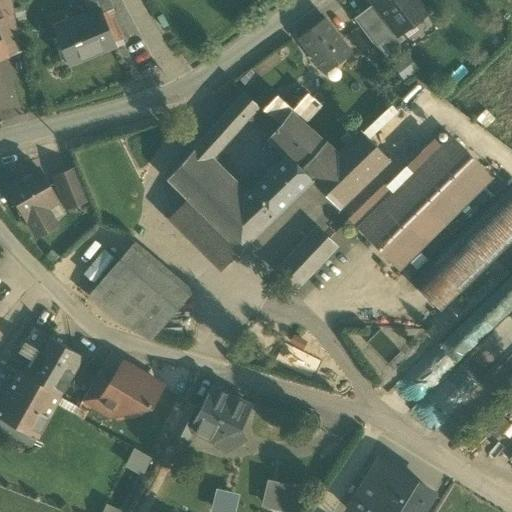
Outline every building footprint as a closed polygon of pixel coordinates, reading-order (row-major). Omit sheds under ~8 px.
[(0,0),(0,10),(3,19),(14,14),(10,0),(0,0)] [(82,0),(89,17),(100,12),(101,13),(113,8),(109,0),(82,0)] [(371,0),(374,3),(397,34),(398,33),(425,13),(414,0),(371,0)] [(384,40),(392,50),(404,40),(398,33),(397,34),(374,3),(353,19),(375,47),(384,40)] [(54,31),(68,65),(115,46),(101,13),(100,12),(89,17),(54,31)] [(0,20),(0,41),(6,55),(21,49),(14,14),(3,19),(0,20)] [(299,37),(324,71),(348,54),(323,20),(299,37)] [(419,68),(408,53),(392,65),(403,80),(419,68)] [(256,104),(279,124),(291,111),(292,112),(293,111),(258,79),(245,94),(256,104)] [(287,104),(298,115),(314,97),(316,95),(305,84),(287,104)] [(226,114),(238,125),(256,104),(245,94),(226,114)] [(314,97),(298,115),(306,122),(322,104),(314,97)] [(391,103),(361,131),(367,138),(397,110),(391,103)] [(287,154),(312,179),(338,153),(292,112),(291,111),(279,124),(268,138),(285,155),(287,154)] [(238,125),(226,114),(210,131),(222,142),(238,125)] [(167,179),(176,187),(239,250),(276,215),(250,189),(241,198),(204,161),(210,158),(223,143),(222,142),(210,131),(167,179)] [(361,131),(338,153),(312,179),(310,181),(338,209),(389,160),(367,138),(361,131)] [(433,135),(385,182),(395,192),(443,145),(433,135)] [(358,228),(399,270),(492,178),(450,137),(443,145),(395,192),(358,228)] [(250,189),(276,215),(310,181),(312,179),(287,154),(285,155),(250,189)] [(7,185),(36,236),(52,227),(42,211),(57,202),(37,168),(7,185)] [(52,176),(66,210),(87,201),(74,168),(52,176)] [(347,217),(358,228),(395,192),(385,182),(384,181),(347,217)] [(511,182),(410,281),(441,312),(511,243),(511,182)] [(221,268),(239,250),(176,187),(165,200),(171,219),(221,268)] [(317,228),(307,238),(327,256),(336,246),(317,228)] [(275,272),(294,290),(327,256),(307,238),(275,272)] [(190,290),(135,244),(90,297),(117,321),(149,338),(190,290)] [(105,247),(83,270),(96,283),(118,260),(105,247)] [(21,350),(34,358),(37,353),(41,356),(50,341),(51,340),(33,329),(21,350)] [(50,341),(41,356),(73,375),(82,360),(50,341)] [(313,371),(318,358),(286,347),(282,360),(313,371)] [(60,396),(73,375),(41,356),(37,353),(34,358),(24,375),(60,396)] [(451,367),(411,411),(432,430),(472,386),(451,367)] [(84,398),(98,407),(115,378),(115,377),(101,369),(84,398)] [(98,407),(111,415),(117,405),(129,412),(140,409),(143,405),(149,408),(161,387),(144,376),(144,375),(135,370),(124,373),(119,370),(115,377),(115,378),(98,407)] [(48,418),(60,396),(24,375),(19,371),(6,394),(48,418)] [(192,431),(211,440),(240,424),(250,406),(220,391),(212,387),(209,393),(201,408),(191,430),(192,431)] [(0,412),(38,436),(48,418),(6,394),(0,404),(0,412)] [(172,434),(187,441),(192,431),(191,430),(201,408),(188,402),(172,434)] [(38,436),(0,412),(0,419),(35,440),(38,436)] [(487,430),(495,438),(509,424),(501,416),(487,430)] [(152,458),(133,448),(123,466),(142,476),(152,458)] [(379,460),(368,478),(383,488),(388,491),(400,472),(379,460)] [(383,488),(372,507),(380,511),(418,511),(431,492),(400,472),(388,491),(383,488)] [(368,511),(372,507),(383,488),(368,478),(348,510),(350,511),(368,511)] [(269,482),(267,491),(284,495),(286,486),(269,482)] [(290,509),(295,488),(286,486),(284,495),(267,491),(264,503),(290,509)] [(234,511),(238,492),(215,487),(210,511),(214,511),(234,511)] [(120,511),(122,511),(106,503),(101,511),(120,511)]
